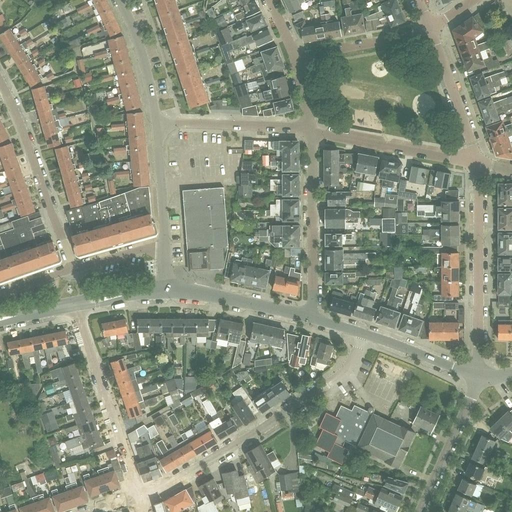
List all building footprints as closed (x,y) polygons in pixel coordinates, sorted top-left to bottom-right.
[(106,0),(102,0),(93,4),(95,9),(97,8),(100,14),(111,9),(106,0)] [(208,101),(174,0),(155,0),(190,107),(208,101)] [(237,20),(244,17),(260,10),(257,5),(259,5),(256,0),(255,0),(253,0),(239,7),(242,12),(235,15),(237,20)] [(288,7),(286,7),(289,13),(290,12),(290,13),(301,8),(299,4),(307,0),(294,0),(286,4),(288,7)] [(345,35),(355,33),(349,3),(351,3),(350,0),(342,0),(343,4),(344,4),(346,17),(342,18),(345,35)] [(371,20),(379,19),(400,10),(398,6),(399,6),(396,0),(395,0),(392,0),(382,4),(385,10),(377,13),(369,16),(369,13),(365,15),(367,21),(371,20)] [(355,2),(351,3),(349,3),(355,33),(365,31),(360,7),(359,5),(356,6),(356,4),(355,4),(355,2)] [(481,11),(472,18),(480,29),(487,24),(500,14),(494,2),(481,11)] [(323,38),(329,37),(325,15),(323,6),(319,7),(322,22),(319,22),(320,25),(312,27),(315,40),(319,39),(320,40),(323,40),(323,38)] [(216,17),(212,8),(206,10),(211,19),(216,17)] [(101,21),(103,26),(116,20),(111,9),(100,14),(103,20),(101,21)] [(401,14),(400,10),(379,19),(381,24),(389,21),(390,23),(391,26),(404,21),(404,19),(405,19),(402,13),(401,14)] [(292,16),(294,20),(303,16),(301,12),(292,16)] [(265,23),(266,21),(265,19),(263,18),(261,14),(235,26),(238,31),(249,26),(251,31),(266,24),(265,23)] [(329,14),(325,15),(329,37),(335,36),(336,37),(339,37),(340,36),(341,35),(339,22),(332,23),(332,20),(330,21),(329,14)] [(228,25),(224,16),(213,20),(217,30),(228,25)] [(188,26),(201,22),(199,17),(187,21),(188,26)] [(459,45),(473,40),(472,37),(481,31),(480,29),(472,18),(454,31),(457,41),(458,41),(459,45)] [(101,27),(106,38),(121,30),(116,20),(103,26),(101,27)] [(365,21),(367,32),(373,31),(371,20),(367,21),(365,21)] [(313,40),(315,40),(312,27),(306,28),(304,21),(294,25),(300,37),(303,36),(304,42),(307,41),(309,42),(312,42),(313,40)] [(272,39),(273,37),(271,34),(270,33),(267,28),(247,37),(246,35),(227,44),(231,51),(233,51),(237,49),(252,42),(252,41),(255,40),(258,46),(273,39),(272,39)] [(0,35),(0,36),(6,45),(16,39),(18,38),(15,34),(13,35),(10,29),(0,35)] [(217,34),(220,39),(230,34),(227,29),(217,34)] [(126,48),(123,36),(108,40),(110,47),(106,48),(107,50),(108,53),(126,48)] [(16,39),(6,45),(12,56),(22,49),(24,48),(21,44),(19,45),(16,39)] [(494,46),(492,40),(476,46),(473,40),(459,45),(460,49),(459,50),(461,54),(462,54),(463,58),(478,52),(494,47),(494,46)] [(263,56),(253,59),(255,65),(280,56),(277,46),(261,52),(263,56)] [(210,51),(209,47),(196,51),(198,56),(210,51)] [(114,63),(129,59),(126,48),(108,53),(108,55),(109,57),(113,56),(114,63)] [(12,56),(18,66),(28,59),(30,58),(27,54),(26,55),(22,49),(12,56)] [(481,60),(478,52),(463,58),(464,59),(463,60),(464,64),(466,64),(468,70),(472,69),(476,68),(483,65),(484,65),(486,64),(488,70),(500,65),(498,59),(493,61),(491,56),(481,60)] [(255,65),(250,67),(253,74),(261,71),(264,79),(270,77),(278,75),(280,75),(285,74),(282,67),(284,66),(280,56),(255,65)] [(18,66),(25,76),(34,69),(36,68),(34,64),(32,65),(28,59),(18,66)] [(77,60),(80,72),(81,74),(86,72),(82,59),(77,60)] [(132,71),(129,59),(114,63),(116,70),(112,71),(113,74),(114,76),(116,75),(118,75),(132,71)] [(233,62),(227,64),(231,75),(238,72),(233,62)] [(70,68),(67,65),(62,69),(64,73),(70,68)] [(34,69),(25,76),(31,86),(36,83),(43,79),(40,74),(38,75),(34,69)] [(119,79),(121,86),(135,83),(132,71),(118,75),(116,75),(114,76),(114,78),(115,80),(119,79)] [(482,74),(476,76),(471,78),(471,79),(470,80),(472,84),(473,84),(475,89),(480,87),(479,85),(486,83),(487,84),(506,77),(504,71),(483,78),(482,74)] [(81,74),(84,83),(93,80),(90,72),(81,74)] [(271,79),(270,77),(265,78),(264,79),(257,80),(258,85),(265,84),(265,86),(270,84),(271,89),(289,85),(287,80),(286,80),(285,75),(271,79)] [(480,87),(475,89),(476,92),(475,93),(476,97),(477,97),(478,99),(496,92),(495,87),(508,82),(506,77),(487,84),(486,83),(479,85),(480,87)] [(220,82),(219,78),(206,82),(208,86),(220,82)] [(120,99),(138,94),(135,83),(121,86),(122,94),(119,95),(119,97),(120,99)] [(238,97),(248,94),(244,84),(235,87),(238,97)] [(264,91),(266,101),(290,95),(289,91),(290,90),(289,85),(271,89),(264,91)] [(46,93),(44,86),(33,90),(36,101),(47,98),(53,96),(52,92),(46,93)] [(125,103),(127,110),(141,106),(138,94),(120,99),(121,102),(121,103),(125,103)] [(238,97),(242,108),(252,106),(248,94),(238,97)] [(47,98),(36,101),(39,113),(50,109),(53,109),(52,104),(49,105),(47,98)] [(480,104),(479,104),(480,109),(481,108),(483,114),(490,111),(489,110),(494,108),(495,108),(508,104),(506,98),(494,102),(492,98),(491,99),(490,98),(479,102),(480,104)] [(263,110),(264,116),(269,116),(286,112),(286,111),(293,109),(293,107),(293,104),(293,102),(291,101),(291,99),(274,103),(275,107),(263,110)] [(214,105),(210,106),(212,112),(239,113),(239,107),(227,107),(222,107),(223,101),(223,100),(213,101),(214,105)] [(490,111),(483,114),(484,117),(483,117),(485,122),(486,121),(487,123),(500,119),(498,113),(511,108),(511,102),(508,104),(495,108),(494,108),(489,110),(490,111)] [(100,117),(96,104),(91,105),(94,118),(100,117)] [(242,108),(243,115),(258,115),(256,105),(254,105),(252,106),(242,108)] [(39,113),(42,124),(56,120),(54,115),(52,116),(50,109),(39,113)] [(127,114),(128,126),(143,124),(142,112),(127,114)] [(59,119),(56,120),(54,121),(42,124),(46,135),(57,132),(63,130),(62,126),(60,125),(59,119)] [(487,127),(490,137),(511,129),(511,124),(503,127),(502,122),(493,125),(487,127)] [(128,126),(129,138),(145,136),(143,124),(128,126)] [(4,126),(0,128),(0,141),(9,137),(4,126)] [(511,129),(490,137),(494,147),(509,142),(507,137),(511,135),(511,129)] [(49,147),(55,145),(62,143),(61,138),(59,139),(57,132),(46,135),(49,147)] [(146,148),(145,136),(129,138),(130,145),(126,145),(126,147),(127,150),(130,149),(146,148)] [(245,140),(244,150),(245,150),(252,150),(254,150),(254,147),(254,140),(253,140),(245,140)] [(298,143),(297,141),(289,141),(273,141),(273,149),(277,150),(298,150),(298,143)] [(509,142),(494,147),(497,155),(511,157),(511,152),(511,153),(511,150),(509,142)] [(0,147),(0,153),(2,160),(16,155),(12,143),(6,145),(0,147)] [(59,161),(70,158),(72,157),(71,153),(69,153),(67,146),(56,149),(59,161)] [(147,160),(146,148),(130,149),(132,161),(147,160)] [(270,156),(270,161),(299,161),(299,157),(300,157),(300,153),(298,153),(298,150),(277,150),(277,156),(270,156)] [(338,153),(338,150),(324,150),(324,161),(340,161),(340,158),(345,158),(345,163),(353,163),(355,153),(338,153)] [(365,173),(368,155),(359,154),(354,175),(360,176),(361,172),(365,173)] [(19,166),(16,155),(2,160),(6,170),(19,166)] [(378,157),(368,155),(365,173),(375,175),(378,157)] [(62,172),(73,169),(76,168),(74,164),(72,164),(70,158),(59,161),(62,172)] [(338,173),(343,173),(347,173),(347,169),(340,169),(340,163),(345,163),(345,158),(340,158),(340,161),(324,161),(324,173),(338,173)] [(381,186),(387,187),(392,161),(388,160),(388,159),(385,159),(383,159),(382,159),(378,178),(383,179),(381,186)] [(132,161),(133,173),(148,172),(147,160),(132,161)] [(277,171),(283,171),(299,171),(299,170),(300,170),(300,166),(299,166),(299,161),(270,161),(270,167),(277,167),(277,171)] [(395,162),(392,161),(387,187),(392,188),(394,181),(398,182),(402,163),(400,163),(399,161),(397,161),(395,162)] [(23,177),(19,166),(6,170),(8,177),(5,178),(6,180),(6,183),(10,182),(23,177)] [(409,181),(428,185),(431,170),(425,169),(425,168),(411,166),(409,181)] [(73,169),(62,172),(65,184),(76,180),(79,180),(77,175),(75,176),(73,169)] [(431,170),(428,185),(434,186),(442,188),(447,189),(448,189),(451,173),(450,173),(438,171),(437,171),(436,171),(431,170)] [(149,184),(148,172),(133,173),(134,185),(149,184)] [(250,173),(241,173),(242,185),(251,185),(250,173)] [(338,173),(324,173),(324,185),(327,185),(327,190),(342,190),(342,185),(341,185),(341,184),(339,185),(339,179),(343,179),(343,173),(338,173)] [(271,180),(271,185),(299,185),(299,181),(300,180),(300,177),(299,176),(299,175),(283,175),(283,180),(271,180)] [(10,182),(13,193),(27,188),(23,177),(10,182)] [(401,179),(398,191),(405,193),(407,181),(401,179)] [(65,184),(68,195),(80,192),(82,191),(80,187),(78,187),(76,180),(65,184)] [(356,190),(362,190),(364,183),(358,182),(357,187),(350,186),(349,190),(356,190)] [(371,184),(364,183),(362,190),(374,192),(375,185),(371,185),(371,184)] [(498,186),(498,190),(499,190),(499,194),(511,194),(511,183),(506,184),(506,183),(504,183),(504,184),(499,184),(499,185),(498,186)] [(271,191),(276,191),(276,196),(299,196),(299,195),(300,193),(300,191),(299,190),(299,185),(271,185),(271,191)] [(149,186),(139,187),(139,188),(78,207),(66,211),(68,219),(69,222),(81,219),(82,225),(87,224),(88,231),(73,235),(76,247),(78,254),(117,242),(155,232),(153,225),(150,215),(151,214),(149,186)] [(238,186),(238,197),(241,197),(247,197),(247,186),(241,186),(238,186)] [(224,268),(225,262),(228,247),(224,187),(183,190),(189,265),(195,271),(224,268)] [(17,204),(31,199),(27,188),(13,193),(16,199),(12,200),(13,202),(14,205),(17,204)] [(81,199),(80,192),(68,195),(71,207),(85,203),(84,198),(81,199)] [(351,197),(351,193),(328,192),(328,199),(327,200),(327,203),(328,204),(328,205),(345,205),(345,197),(351,197)] [(498,198),(498,203),(499,203),(499,204),(511,204),(511,194),(499,194),(499,198),(498,198)] [(383,207),(383,206),(384,200),(385,198),(374,197),(374,207),(383,207)] [(385,198),(384,200),(383,206),(396,208),(397,200),(385,198)] [(21,215),(35,211),(31,199),(17,204),(21,215)] [(271,205),(271,210),(299,210),(299,206),(300,204),(300,202),(299,201),(299,200),(276,200),(276,205),(271,205)] [(417,205),(417,211),(459,211),(459,207),(460,207),(460,202),(459,202),(459,201),(453,201),(442,201),(442,206),(417,205)] [(383,208),(383,218),(394,217),(394,212),(394,208),(383,208)] [(499,216),(499,219),(511,218),(511,208),(503,208),(499,208),(499,210),(498,210),(498,215),(499,215),(499,216)] [(324,213),(324,216),(325,217),(325,218),(358,218),(360,218),(360,212),(354,212),(352,211),(350,210),(349,209),(347,209),(346,209),(325,209),(326,212),(324,213)] [(266,210),(266,216),(271,216),(283,216),(283,221),(299,221),(299,220),(301,219),(301,216),(299,215),(299,210),(271,210),(266,210)] [(417,211),(417,216),(424,216),(424,217),(442,217),(442,221),(453,221),(459,221),(459,220),(460,220),(460,214),(459,214),(459,211),(417,211)] [(36,244),(31,228),(43,223),(39,212),(22,218),(12,221),(0,225),(0,279),(26,270),(59,259),(57,252),(53,241),(47,243),(37,247),(36,244)] [(244,220),(244,212),(234,212),(234,220),(244,220)] [(394,217),(394,222),(407,222),(407,216),(402,216),(402,212),(394,212),(394,217)] [(381,224),(381,232),(388,232),(394,232),(394,222),(394,217),(383,218),(381,218),(381,224)] [(326,227),(346,227),(346,223),(358,223),(358,218),(325,218),(325,220),(324,221),(324,224),(326,225),(326,227)] [(511,218),(499,219),(499,222),(497,223),(498,227),(499,228),(499,229),(511,228),(511,218)] [(394,232),(394,234),(408,235),(408,222),(407,222),(394,222),(394,232)] [(43,223),(31,228),(36,244),(40,243),(38,236),(42,235),(46,233),(47,233),(43,223)] [(299,226),(272,225),(272,230),(270,230),(270,231),(259,231),(259,232),(255,232),(255,235),(259,235),(299,236),(299,233),(301,231),(301,229),(299,227),(299,226)] [(459,225),(453,225),(442,225),(442,230),(423,230),(423,235),(459,235),(459,231),(460,231),(460,226),(459,226),(459,225)] [(511,232),(499,233),(499,234),(497,235),(497,239),(499,239),(498,244),(511,243),(511,232)] [(342,245),(342,239),(352,239),(352,234),(326,234),(326,237),(324,239),(324,242),(326,243),(326,246),(342,245)] [(269,241),(271,243),(275,247),(300,247),(300,246),(301,244),(301,242),(300,241),(299,236),(259,235),(259,242),(269,241)] [(442,245),(457,245),(458,245),(459,244),(460,238),(459,238),(459,235),(423,235),(422,235),(422,240),(429,240),(442,241),(442,245)] [(504,254),(511,254),(511,243),(498,244),(498,247),(497,248),(497,252),(498,253),(498,254),(504,254)] [(459,253),(446,253),(446,247),(419,247),(419,253),(437,253),(437,267),(442,267),(458,267),(459,253)] [(326,259),(357,259),(365,259),(376,259),(376,253),(365,253),(343,254),(343,249),(326,249),(326,251),(324,251),(324,255),(326,255),(326,259)] [(511,269),(511,255),(511,256),(511,258),(498,258),(498,264),(497,264),(497,268),(498,268),(498,270),(511,269)] [(227,262),(224,277),(231,278),(231,280),(232,280),(233,281),(236,282),(238,281),(243,282),(248,258),(242,257),(241,261),(236,259),(234,261),(234,263),(230,262),(227,262)] [(253,259),(248,258),(243,282),(247,283),(249,285),(251,285),(253,284),(254,285),(258,268),(249,266),(250,263),(252,263),(253,259)] [(365,263),(365,259),(357,259),(326,259),(326,263),(324,263),(325,268),(326,268),(326,270),(343,269),(343,265),(364,265),(365,263)] [(288,278),(285,291),(291,293),(290,295),(295,296),(296,294),(297,294),(301,278),(301,273),(294,272),(295,268),(291,267),(290,272),(289,272),(289,273),(288,278)] [(442,273),(442,281),(458,281),(458,267),(442,267),(437,267),(434,267),(434,273),(442,273)] [(258,268),(254,285),(255,285),(256,286),(259,287),(260,286),(266,287),(269,271),(258,268)] [(342,283),(348,283),(348,278),(356,278),(356,277),(366,276),(366,272),(355,272),(355,273),(326,274),(326,276),(325,276),(325,281),(326,281),(326,283),(342,283)] [(498,282),(498,284),(511,283),(511,278),(510,278),(510,274),(504,274),(498,274),(498,275),(497,276),(497,280),(498,281),(498,282)] [(273,289),(285,291),(288,278),(276,276),(273,289)] [(380,306),(375,322),(376,322),(376,323),(381,325),(381,323),(385,325),(395,296),(398,286),(401,278),(394,278),(392,278),(390,286),(392,287),(385,308),(380,306)] [(401,278),(398,286),(405,288),(407,280),(401,278)] [(434,295),(434,301),(442,301),(452,301),(452,295),(458,295),(458,281),(442,281),(442,287),(442,295),(434,295)] [(511,283),(498,284),(498,287),(497,288),(497,292),(498,292),(498,294),(510,294),(510,290),(511,289),(511,283)] [(399,331),(403,332),(404,331),(408,333),(417,305),(419,299),(422,290),(417,288),(411,303),(413,303),(408,315),(403,314),(398,329),(399,330),(399,331)] [(354,315),(353,316),(359,318),(359,316),(362,317),(371,291),(365,289),(360,304),(356,303),(353,315),(354,315)] [(354,304),(344,301),(342,300),(343,294),(333,291),(330,296),(332,298),(329,309),(346,314),(350,315),(354,304)] [(370,292),(362,317),(365,319),(365,320),(370,321),(370,320),(371,320),(375,309),(371,308),(376,293),(374,292),(373,293),(370,292)] [(403,299),(395,296),(385,325),(388,326),(389,327),(393,329),(393,327),(394,328),(399,313),(394,311),(397,302),(401,304),(403,299)] [(419,299),(417,305),(408,333),(411,334),(410,335),(415,337),(416,336),(417,336),(422,321),(417,319),(424,301),(419,299)] [(116,333),(124,332),(124,335),(127,335),(128,342),(130,342),(131,347),(134,346),(132,333),(129,334),(128,331),(126,319),(125,319),(114,322),(116,333)] [(149,337),(149,331),(149,319),(137,319),(137,331),(143,331),(143,337),(145,337),(145,344),(149,345),(149,337)] [(161,319),(149,319),(149,331),(161,331),(161,319)] [(173,319),(161,319),(161,331),(166,331),(166,337),(168,337),(168,350),(173,350),(173,336),(173,319)] [(184,344),(184,337),(184,332),(184,319),(173,319),(173,336),(180,336),(180,344),(184,344)] [(184,319),(184,332),(184,337),(192,337),(192,345),(196,345),(196,337),(196,319),(184,319)] [(208,337),(208,332),(208,330),(214,331),(216,320),(208,319),(196,319),(196,337),(208,337)] [(217,331),(229,334),(231,322),(220,319),(217,331)] [(498,324),(498,339),(506,339),(510,339),(510,320),(498,320),(498,324)] [(116,333),(114,322),(103,324),(102,323),(104,335),(116,333)] [(228,340),(227,341),(236,343),(237,343),(234,358),(242,359),(246,341),(245,341),(240,340),(241,336),(243,324),(231,322),(229,334),(228,340)] [(254,322),(249,341),(260,343),(263,325),(260,324),(260,323),(257,322),(256,323),(254,322)] [(426,324),(422,337),(421,339),(422,339),(430,339),(444,339),(444,323),(436,323),(429,323),(429,324),(426,324)] [(457,323),(444,323),(444,339),(458,339),(458,323),(457,323)] [(265,325),(263,325),(260,343),(264,344),(265,342),(270,343),(274,327),(270,326),(269,325),(267,324),(265,325)] [(270,343),(270,345),(283,348),(285,340),(281,339),(284,329),(282,329),(281,328),(279,327),(277,328),(274,327),(270,343)] [(58,332),(54,333),(57,351),(58,358),(64,357),(62,345),(68,343),(66,331),(65,331),(58,332)] [(44,335),(42,336),(45,348),(47,361),(48,365),(53,364),(50,353),(57,351),(54,333),(47,335),(44,335)] [(132,333),(134,346),(135,346),(135,350),(142,349),(139,333),(132,333)] [(305,363),(306,357),(311,336),(300,334),(299,337),(286,334),(287,346),(288,360),(290,361),(292,354),(294,354),(291,366),(297,367),(298,363),(304,364),(305,363)] [(30,338),(33,351),(34,355),(37,373),(42,372),(39,354),(41,354),(40,349),(45,348),(42,336),(30,338)] [(19,340),(21,353),(25,369),(30,368),(28,356),(34,355),(33,351),(30,338),(19,340)] [(316,362),(326,365),(331,366),(332,360),(329,360),(332,345),(326,344),(327,341),(324,340),(315,338),(309,364),(315,366),(316,362)] [(10,355),(21,353),(19,340),(7,342),(10,355)] [(251,357),(244,356),(243,364),(249,365),(251,357)] [(163,357),(159,358),(161,364),(162,369),(167,368),(163,357)] [(111,362),(115,373),(127,369),(123,358),(111,362)] [(66,379),(78,375),(74,363),(58,369),(50,371),(52,378),(58,376),(59,381),(66,379)] [(127,369),(115,373),(119,384),(131,380),(136,379),(133,372),(141,369),(140,365),(127,369)] [(239,372),(235,374),(240,381),(244,378),(243,378),(249,374),(247,371),(239,372)] [(52,384),(53,388),(68,383),(70,390),(82,386),(78,375),(66,379),(59,381),(52,384)] [(138,383),(144,381),(143,376),(136,379),(131,380),(119,384),(122,396),(135,392),(140,390),(138,383)] [(170,392),(178,389),(174,378),(165,381),(169,392),(170,392)] [(174,378),(178,389),(180,393),(183,393),(183,378),(174,378)] [(196,379),(185,380),(185,393),(196,389),(196,379)] [(285,398),(288,396),(288,395),(290,393),(280,379),(276,382),(277,384),(272,387),(281,399),(283,398),(285,398)] [(211,380),(201,386),(205,393),(208,397),(211,395),(209,392),(216,388),(211,380)] [(122,396),(126,407),(139,403),(143,401),(141,394),(164,386),(163,382),(147,387),(140,390),(135,392),(122,396)] [(70,390),(74,401),(86,397),(82,386),(70,390)] [(191,393),(194,398),(200,394),(204,394),(205,393),(201,386),(191,393)] [(274,404),(276,404),(278,403),(278,401),(281,399),(272,387),(271,386),(262,392),(263,394),(271,406),(274,404)] [(252,403),(242,387),(233,393),(239,402),(233,406),(244,424),(255,417),(248,406),(252,403)] [(181,398),(180,393),(178,389),(170,392),(173,402),(181,398)] [(41,393),(38,401),(47,397),(45,392),(41,393)] [(268,408),(271,406),(263,394),(262,392),(252,399),(262,413),(263,412),(265,412),(268,410),(268,408)] [(191,399),(194,398),(191,393),(179,400),(181,404),(191,399)] [(90,408),(86,397),(74,401),(62,405),(63,409),(71,407),(73,414),(78,412),(90,408)] [(135,417),(137,424),(147,418),(145,413),(142,414),(141,409),(148,406),(148,404),(157,401),(156,397),(143,401),(139,403),(126,407),(130,418),(135,417)] [(401,398),(399,403),(413,410),(418,412),(417,415),(413,423),(416,424),(415,425),(419,427),(420,426),(430,431),(438,415),(407,400),(401,398)] [(208,399),(202,402),(210,414),(214,420),(210,422),(220,439),(221,438),(222,439),(226,437),(226,436),(229,434),(216,412),(208,399)] [(170,404),(173,409),(181,404),(179,400),(170,404)] [(330,452),(327,457),(342,464),(349,449),(343,446),(345,441),(399,467),(415,433),(373,413),(374,410),(374,409),(372,408),(371,408),(369,408),(368,411),(367,411),(354,405),(352,410),(341,405),(336,417),(326,413),(319,427),(323,429),(315,445),(330,452)] [(77,425),(82,423),(94,419),(90,408),(78,412),(73,414),(66,416),(67,420),(75,418),(77,425)] [(237,428),(231,418),(228,413),(224,415),(221,409),(216,412),(229,434),(232,432),(232,433),(236,431),(236,429),(237,428)] [(507,411),(498,420),(508,430),(511,426),(511,409),(508,413),(507,411)] [(44,423),(50,421),(47,413),(41,415),(44,423)] [(174,413),(168,417),(174,426),(179,423),(174,413)] [(160,415),(153,419),(157,427),(165,422),(160,415)] [(81,436),(85,434),(97,430),(94,419),(82,423),(77,425),(65,429),(66,433),(78,429),(81,436)] [(498,420),(489,428),(499,439),(508,442),(511,438),(511,433),(508,430),(498,420)] [(53,430),(50,421),(44,423),(47,432),(53,430)] [(136,431),(137,435),(138,436),(148,431),(148,429),(144,424),(136,430),(136,431)] [(154,425),(148,429),(148,431),(151,438),(159,434),(154,425)] [(207,448),(217,442),(207,425),(197,431),(207,448)] [(207,448),(197,431),(195,427),(191,429),(194,435),(188,439),(196,454),(207,448)] [(82,444),(83,449),(90,447),(90,445),(101,442),(97,430),(85,434),(81,436),(65,441),(68,449),(82,444)] [(130,443),(139,440),(138,436),(137,435),(136,431),(136,430),(127,434),(130,443)] [(178,445),(180,449),(186,460),(196,454),(188,439),(184,433),(181,435),(184,441),(178,445)] [(168,451),(176,466),(186,460),(180,449),(178,445),(173,436),(168,439),(173,447),(168,451)] [(482,436),(477,447),(489,453),(494,441),(482,436)] [(176,466),(168,451),(163,442),(159,445),(164,453),(163,454),(165,458),(159,461),(166,472),(176,466)] [(141,445),(142,449),(153,479),(162,476),(156,457),(153,458),(148,443),(141,445)] [(58,452),(56,445),(49,447),(52,454),(57,453),(58,452)] [(153,479),(142,449),(141,445),(136,447),(141,462),(137,463),(144,482),(153,479)] [(260,445),(253,449),(267,476),(276,471),(271,463),(277,459),(273,451),(266,455),(260,445)] [(484,464),(487,459),(493,461),(495,455),(489,453),(477,447),(472,459),(484,464)] [(253,449),(244,454),(250,465),(247,466),(257,483),(264,479),(263,478),(267,476),(253,449)] [(508,455),(496,449),(494,454),(506,459),(508,455)] [(113,450),(108,452),(111,460),(116,458),(115,454),(115,453),(113,450)] [(321,460),(323,456),(315,452),(314,456),(315,456),(314,459),(321,460)] [(108,467),(103,469),(110,489),(120,486),(118,482),(124,480),(116,458),(111,460),(112,463),(107,465),(108,467)] [(485,467),(484,469),(470,463),(465,474),(485,482),(487,476),(497,481),(500,474),(485,467)] [(54,469),(42,473),(45,481),(57,477),(54,469)] [(100,493),(110,489),(103,469),(97,471),(99,476),(95,477),(100,493)] [(236,470),(223,473),(228,493),(234,492),(236,499),(238,505),(250,502),(246,483),(244,476),(244,475),(243,476),(237,477),(236,470)] [(42,473),(37,475),(39,482),(41,486),(46,484),(45,481),(42,473)] [(290,473),(279,475),(280,482),(281,490),(288,489),(288,493),(294,492),(296,500),(301,499),(301,487),(293,489),(290,473)] [(90,496),(100,493),(95,477),(90,479),(88,474),(83,475),(90,496)] [(402,493),(407,483),(388,476),(373,474),(372,479),(385,482),(384,485),(402,493)] [(37,475),(30,477),(32,482),(33,484),(39,482),(37,475)] [(204,503),(212,499),(222,494),(214,479),(198,487),(203,497),(201,497),(204,503)] [(471,496),(476,485),(463,479),(458,490),(471,496)] [(22,481),(11,485),(14,492),(25,488),(22,481)] [(76,482),(70,484),(78,505),(88,502),(86,497),(82,486),(78,488),(77,485),(76,482)] [(67,492),(63,493),(68,509),(78,505),(70,484),(65,486),(66,489),(67,492)] [(330,491),(335,492),(350,499),(352,492),(333,484),(330,491)] [(0,489),(0,494),(1,498),(13,494),(10,486),(0,489)] [(178,493),(174,495),(183,511),(189,511),(186,506),(195,500),(191,486),(184,490),(182,489),(179,491),(178,493)] [(494,490),(484,486),(482,492),(491,496),(494,490)] [(367,488),(366,491),(397,505),(401,497),(381,488),(380,492),(368,487),(367,488)] [(58,511),(68,509),(63,493),(58,494),(56,489),(51,491),(58,511)] [(394,511),(397,505),(366,491),(364,496),(376,501),(374,505),(390,511),(394,511)] [(350,499),(335,492),(331,500),(346,507),(350,499)] [(42,494),(37,496),(42,511),(54,511),(49,498),(44,499),(42,494)] [(452,498),(450,503),(465,510),(470,511),(482,511),(485,507),(482,505),(472,501),(466,498),(456,494),(454,499),(452,498)] [(183,511),(174,495),(170,498),(169,497),(165,499),(165,501),(164,501),(170,511),(174,511),(177,511),(178,511),(183,511)] [(42,511),(37,496),(31,498),(33,503),(31,504),(29,505),(31,511),(42,511)] [(20,511),(31,511),(29,505),(31,504),(29,499),(17,503),(20,511)] [(216,511),(218,511),(212,499),(204,503),(196,507),(198,511),(216,511)] [(162,501),(154,504),(156,511),(165,511),(162,502),(162,501)] [(464,511),(465,510),(450,503),(448,508),(449,509),(447,511),(464,511)]
